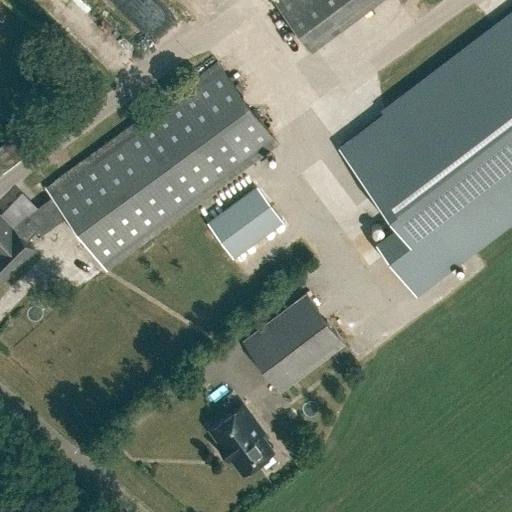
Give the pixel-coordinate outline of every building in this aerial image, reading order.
[(276,0),(309,49),(383,0),(276,0)] [(375,239),(417,294),(474,250),(472,248),(511,217),(511,12),(338,146),(397,223),(375,239)] [(0,276),(3,279),(34,248),(26,240),(37,230),(41,234),(66,216),(105,270),(277,143),(217,62),(46,189),(52,197),(30,211),(30,210),(13,227),(0,214),(0,276)] [(0,147),(0,166),(5,172),(27,149),(13,134),(0,147)] [(257,185),(207,222),(234,258),(284,222),(257,185)] [(241,339),(280,391),(343,343),(305,292),(241,339)] [(230,456),(243,472),(271,450),(259,434),(262,431),(239,403),(208,428),(219,442),(216,444),(227,459),(230,456)]
